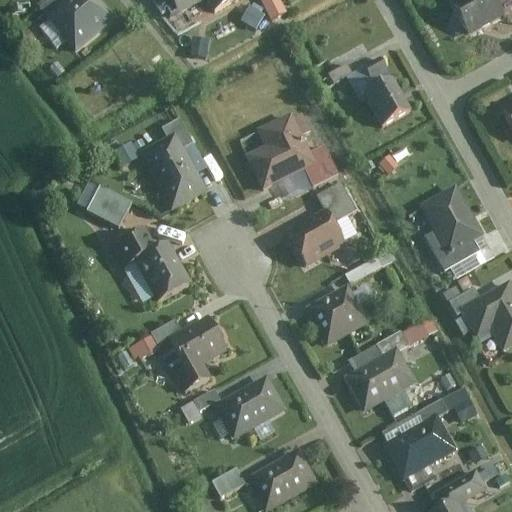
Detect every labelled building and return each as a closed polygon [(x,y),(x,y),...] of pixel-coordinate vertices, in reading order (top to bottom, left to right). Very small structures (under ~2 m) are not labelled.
[(74,0),(49,22),(80,58),(119,25),(97,0),(74,0)] [(163,0),(177,23),(209,5),(216,17),(243,0),(163,0)] [(263,0),(274,22),(291,15),(284,0),(263,0)] [(434,0),(457,40),(495,19),(485,0),(434,0)] [(511,9),(511,0),(485,0),(495,19),(511,9)] [(413,121),(393,83),(368,96),(389,134),(413,121)] [(511,104),(499,111),(511,134),(511,104)] [(252,162),(266,195),(322,170),(304,137),(308,135),(301,122),(263,138),(271,153),(252,162)] [(209,199),(176,139),(143,157),(175,217),(209,199)] [(104,189),(92,215),(126,231),(138,204),(104,189)] [(486,244),(458,191),(422,211),(451,263),(486,244)] [(289,237),(308,273),(351,250),(332,214),(289,237)] [(193,293),(173,249),(157,257),(149,236),(120,249),(130,271),(141,267),(159,309),(193,293)] [(370,266),(349,276),(354,286),(393,268),(386,253),(368,261),(370,266)] [(511,354),(511,286),(465,312),(483,343),(494,336),(506,358),(511,354)] [(309,314),(330,351),(372,328),(351,290),(309,314)] [(414,350),(442,333),(433,318),(405,335),(414,350)] [(230,357),(211,327),(177,348),(193,372),(181,380),(193,396),(215,381),(209,369),(230,357)] [(348,386),(368,420),(421,390),(400,355),(348,386)] [(217,412),(236,447),(290,419),(272,383),(217,412)] [(388,451),(410,487),(460,458),(439,421),(388,451)] [(250,485),(265,511),(277,511),(322,486),(304,455),(250,485)] [(218,482),(225,499),(250,489),(243,472),(218,482)] [(464,511),(490,498),(478,480),(436,502),(441,511),(464,511)]
